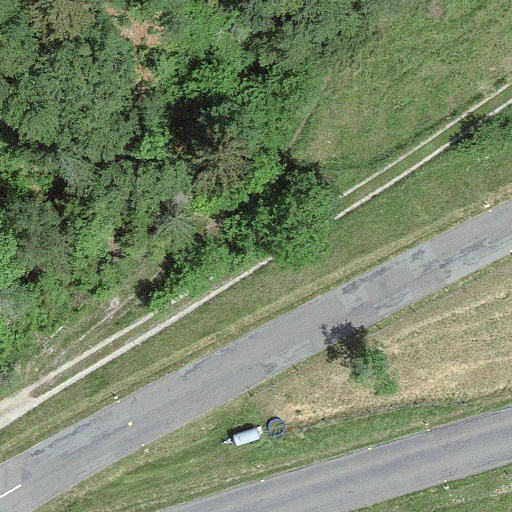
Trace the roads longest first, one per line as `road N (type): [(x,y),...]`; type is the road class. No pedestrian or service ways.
road 1 (track): [(0,413),(511,80)]
road 2 (tertiary): [(0,498),(511,226)]
road 3 (track): [(369,0),(252,190),(56,378)]
road 4 (secondary): [(511,438),(263,511)]
